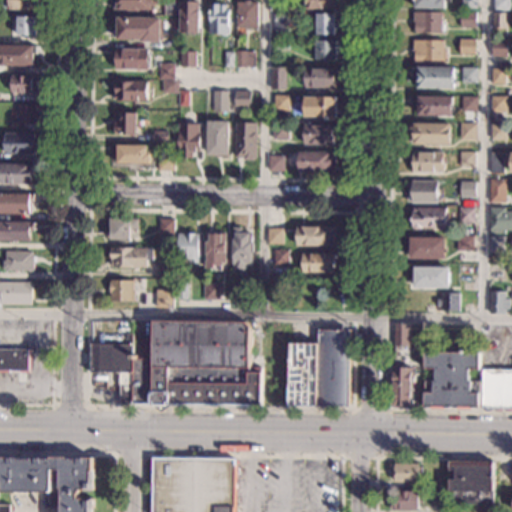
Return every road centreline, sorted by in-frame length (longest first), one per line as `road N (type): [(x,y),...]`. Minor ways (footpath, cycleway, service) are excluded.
road 1 (residential): [(363,436),(374,317),(377,0)]
road 2 (residential): [(71,432),(75,0)]
road 3 (secondary): [(363,436),(0,431)]
road 4 (residential): [(375,200),(74,194)]
road 5 (secondary): [(511,436),(363,436)]
